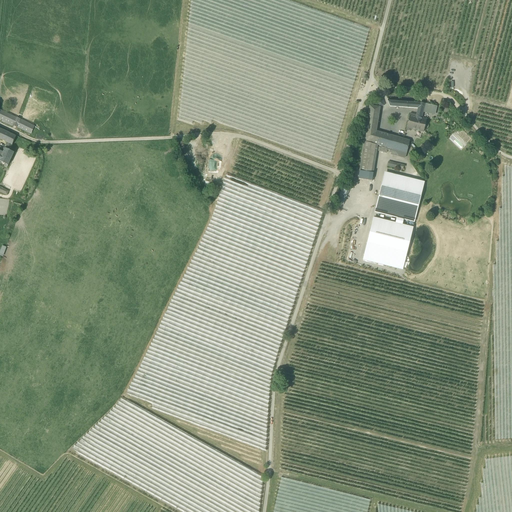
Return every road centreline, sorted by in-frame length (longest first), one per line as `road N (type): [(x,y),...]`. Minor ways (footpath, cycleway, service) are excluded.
road 1 (unclassified): [(262,511),(273,377),(390,0)]
road 2 (track): [(0,126),(39,144),(234,135),(338,174)]
road 3 (track): [(366,88),(412,87),(451,101),(491,148),(511,157)]
